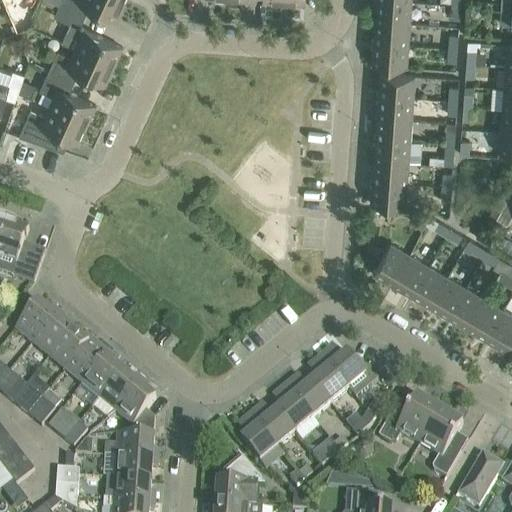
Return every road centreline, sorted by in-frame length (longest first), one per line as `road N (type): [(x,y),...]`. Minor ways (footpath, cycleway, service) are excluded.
road 1 (residential): [(322,43),(297,51),(196,43),(172,51),(112,171),(82,201)]
road 2 (residential): [(331,310),(345,86),(322,43)]
road 3 (residential): [(82,201),(63,258),(69,290),(196,392)]
road 4 (residential): [(511,409),(359,317),(331,310)]
road 5 (residential): [(196,392),(228,389),(331,310)]
road 6 (residential): [(184,511),(196,392)]
